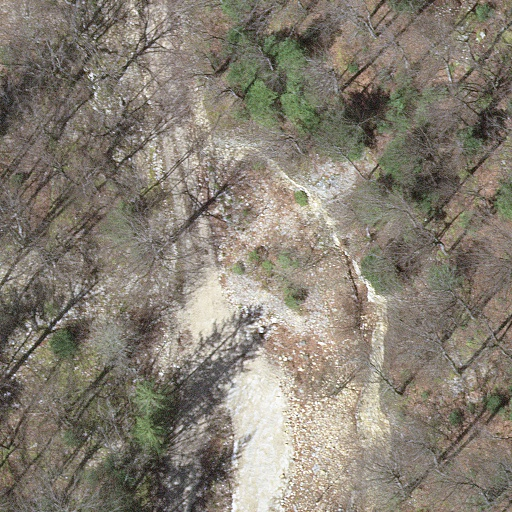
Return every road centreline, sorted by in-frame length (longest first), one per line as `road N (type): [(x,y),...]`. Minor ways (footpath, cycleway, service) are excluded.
road 1 (track): [(164,0),(172,242),(220,363),(245,511)]
road 2 (track): [(173,511),(206,327)]
